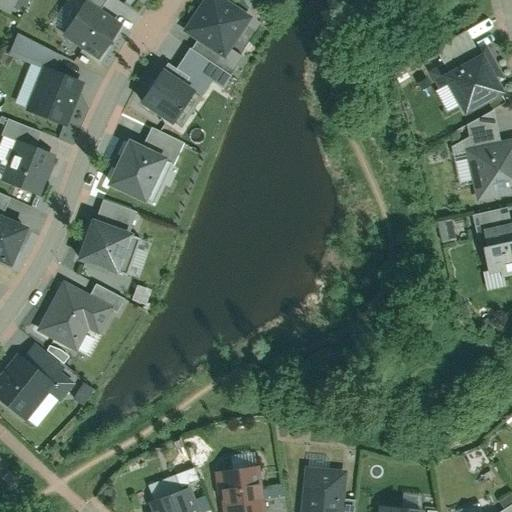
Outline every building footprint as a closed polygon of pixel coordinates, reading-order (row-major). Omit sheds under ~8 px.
[(81,0),(85,2),(65,31),(100,55),(124,20),(102,5),(105,0),(81,0)] [(236,0),(203,0),(184,28),(224,55),(253,11),(236,0)] [(482,29),(423,58),(450,114),(510,85),(482,29)] [(27,104),(65,120),(82,81),(55,70),(63,52),(17,33),(9,53),(42,67),(27,104)] [(166,61),(143,96),(182,123),(220,66),(191,47),(176,68),(166,61)] [(18,138),(4,179),(40,192),(56,149),(36,142),(41,129),(10,117),(4,133),(18,138)] [(130,134),(110,181),(147,198),(164,160),(173,163),(184,139),(153,126),(146,142),(130,134)] [(511,136),(468,145),(479,200),(511,193),(511,136)] [(0,255),(16,262),(33,220),(5,209),(11,195),(0,190),(0,255)] [(94,213),(79,257),(118,271),(134,227),(140,210),(107,199),(101,215),(94,213)] [(511,268),(511,211),(480,217),(490,272),(511,268)] [(60,279),(38,328),(81,348),(89,330),(99,335),(111,310),(117,313),(125,297),(95,283),(91,293),(60,279)] [(0,381),(3,383),(0,387),(0,397),(28,417),(49,388),(63,398),(80,374),(29,338),(0,378),(0,381)] [(263,511),(256,468),(220,474),(226,511),(263,511)] [(342,511),(345,476),(301,473),(298,511),(342,511)] [(196,511),(188,490),(147,505),(149,511),(196,511)]
